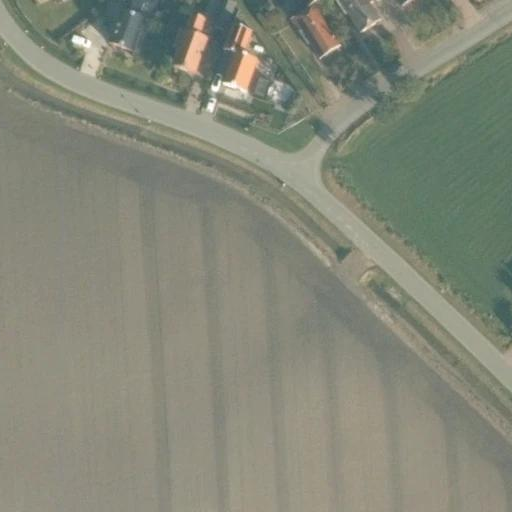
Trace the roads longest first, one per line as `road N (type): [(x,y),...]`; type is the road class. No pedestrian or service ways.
road 1 (tertiary): [(296,175),(222,136),(48,69),(0,18)]
road 2 (tertiary): [(511,383),(296,175)]
road 3 (unclassified): [(296,175),(332,130),(511,13)]
